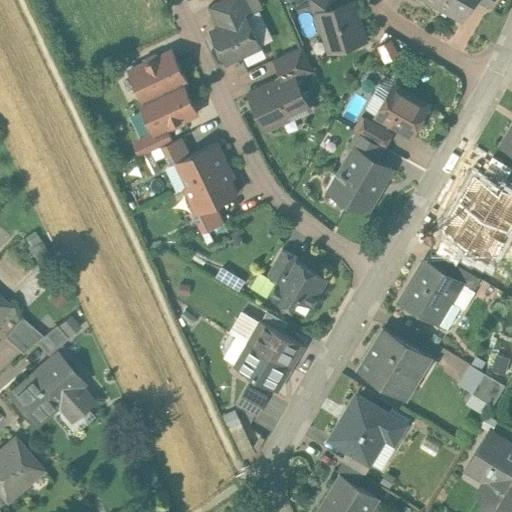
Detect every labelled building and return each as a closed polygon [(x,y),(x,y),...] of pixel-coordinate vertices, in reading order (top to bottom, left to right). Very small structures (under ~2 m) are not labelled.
[(220,0),(208,6),(219,27),(246,14),(246,16),(252,13),(245,0),(220,0)] [(336,0),(311,0),(316,13),(317,12),(318,12),(317,12),(338,6),(336,0)] [(436,0),(435,3),(463,20),(473,0),(436,0)] [(338,6),(317,12),(318,12),(317,12),(324,35),(329,33),(334,49),(365,39),(354,1),(338,6)] [(219,27),(211,31),(226,62),(261,46),(246,16),(246,14),(219,27)] [(302,45),(273,59),(282,77),(293,72),(296,78),(313,70),(302,45)] [(172,49),(129,70),(143,100),(140,102),(154,132),(155,133),(166,127),(198,112),(184,82),(187,81),(172,49)] [(282,77),(250,92),(267,128),(310,108),(296,78),(293,72),(282,77)] [(429,105),(393,85),(377,114),(412,134),(429,105)] [(392,132),(366,117),(358,130),(384,145),(392,132)] [(511,126),(500,145),(511,152),(511,126)] [(166,127),(155,133),(154,132),(144,137),(151,150),(161,146),(172,140),(166,127)] [(384,145),(358,130),(349,145),(353,147),(354,147),(376,159),(384,145)] [(172,140),(161,146),(170,164),(179,160),(179,159),(190,153),(182,136),(172,140)] [(190,153),(179,159),(179,160),(191,184),(225,168),(229,166),(217,141),(190,153)] [(376,159),(354,147),(353,147),(338,173),(342,175),(332,192),(367,211),(378,193),(374,191),(388,166),(376,159)] [(511,208),(511,178),(474,156),(451,194),(502,225),(511,208)] [(191,184),(187,186),(199,210),(199,212),(215,204),(237,193),(225,168),(191,184)] [(215,204),(199,212),(199,210),(194,213),(202,232),(224,221),(215,204)] [(283,248),(268,274),(277,279),(283,269),(288,272),(296,258),(297,259),(298,257),(283,248)] [(296,258),(288,272),(283,269),(277,279),(269,293),(293,307),(298,297),(312,305),(328,277),(297,259),(296,258)] [(447,271),(425,258),(400,299),(435,320),(435,319),(447,327),(460,305),(451,300),(462,282),(463,280),(447,271)] [(480,277),(453,261),(447,271),(463,280),(462,282),(473,289),(480,277)] [(0,297),(0,317),(10,306),(0,297)] [(241,307),(229,329),(246,339),(259,317),(241,307)] [(43,335),(22,317),(5,337),(23,352),(43,335)] [(303,344),(262,319),(249,342),(290,366),(303,344)] [(431,355),(383,326),(359,367),(406,396),(431,355)] [(290,366),(249,342),(236,364),(277,388),(290,366)] [(490,366),(504,371),(510,356),(496,350),(490,366)] [(59,353),(12,395),(35,421),(59,400),(74,417),(92,401),(77,385),(82,380),(59,353)] [(505,384),(484,371),(472,392),(492,404),(505,384)] [(257,413),(269,392),(248,381),(236,401),(257,413)] [(405,423),(358,395),(343,420),(342,419),(331,437),(350,448),(366,458),(367,457),(382,433),(394,440),(405,423)] [(511,511),(511,444),(490,431),(468,468),(486,479),(478,493),(487,498),(482,507),(489,511),(503,511),(505,509),(510,511),(511,511)] [(14,438),(0,450),(0,492),(7,500),(42,470),(14,438)] [(366,458),(350,448),(344,458),(366,472),(373,461),(367,457),(366,458)] [(366,472),(344,458),(336,471),(342,475),(343,474),(359,484),(366,472)] [(342,475),(319,511),(365,511),(377,495),(359,484),(343,474),(342,475)]
